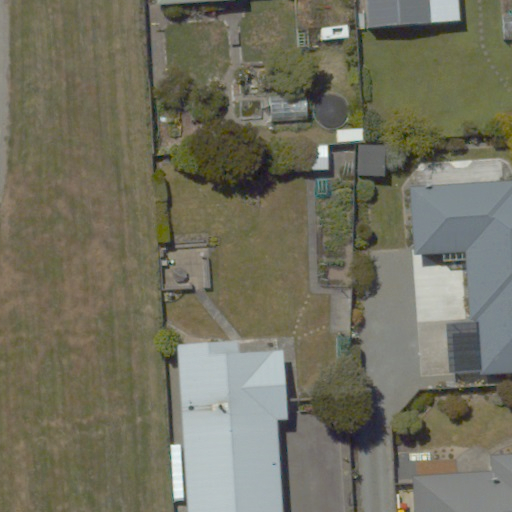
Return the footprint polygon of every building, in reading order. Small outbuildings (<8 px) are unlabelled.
[(365,0),(367,26),(460,21),(458,0),(365,0)] [(298,143),(298,174),(330,174),(329,142),(298,143)] [(511,180),(406,187),(410,255),(439,253),(440,265),(462,264),(465,321),(472,321),(475,372),(511,370),(511,180)] [(286,511),(277,339),(179,344),(188,511),(286,511)] [(492,473),(415,475),(416,511),(511,511),(511,456),(492,457),(492,473)]
